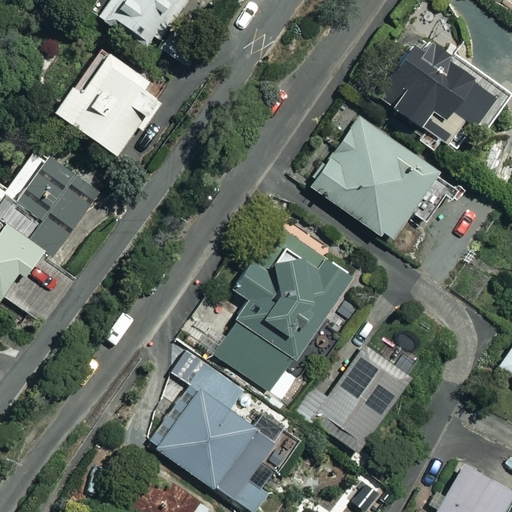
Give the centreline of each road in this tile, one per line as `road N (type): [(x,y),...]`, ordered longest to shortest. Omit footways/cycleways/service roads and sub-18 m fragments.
road 1 (residential): [(365,0),(0,511)]
road 2 (residential): [(0,400),(288,0)]
